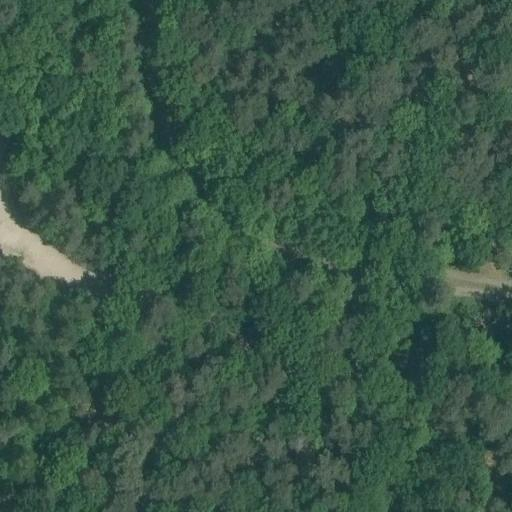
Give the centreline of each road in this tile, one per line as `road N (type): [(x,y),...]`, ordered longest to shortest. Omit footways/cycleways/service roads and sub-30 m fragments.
road 1 (track): [(148,0),(158,102),(182,161),(220,202),(264,236),(343,264),(511,297)]
road 2 (track): [(404,356),(320,358),(259,345),(118,291),(40,242),(0,228)]
